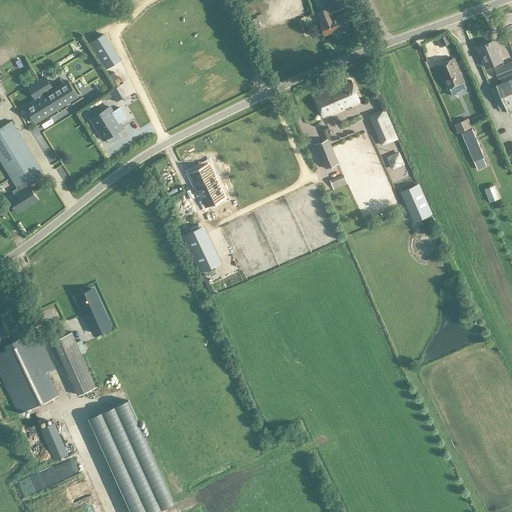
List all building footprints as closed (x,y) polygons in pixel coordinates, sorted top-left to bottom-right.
[(248,0),(244,2),(248,10),(256,6),(253,0),(248,0)] [(334,17),(332,11),(344,7),(341,0),(322,0),(326,8),(316,12),(320,23),(325,35),(336,31),(336,32),(349,27),(343,13),(334,17)] [(103,35),(91,42),(108,67),(120,60),(103,35)] [(445,36),(440,38),(444,46),(449,44),(445,36)] [(497,51),(496,52),(491,42),(477,48),(486,67),(501,61),(497,51)] [(466,90),(462,82),(464,82),(453,58),(438,65),(448,89),(449,88),(453,96),(453,95),(465,90),(466,90)] [(511,61),(494,69),(498,79),(511,72),(511,61)] [(114,72),(109,75),(113,81),(118,78),(114,72)] [(76,97),(66,81),(59,85),(58,85),(59,86),(53,89),(45,77),(39,80),(56,109),(62,105),(62,106),(63,105),(62,105),(68,101),(68,102),(69,101),(75,97),(76,97)] [(511,78),(496,85),(496,86),(490,88),(500,110),(506,108),(508,113),(511,111),(511,78)] [(56,109),(39,80),(31,85),(39,98),(34,101),(33,101),(33,102),(26,106),(26,105),(25,106),(35,122),(36,122),(36,121),(42,117),(43,118),(43,117),(49,113),(49,114),(50,113),(55,109),(56,110),(56,109)] [(323,117),(360,101),(351,81),(315,96),(323,117)] [(116,102),(122,98),(116,87),(110,91),(116,102)] [(108,143),(119,136),(116,131),(122,127),(122,126),(120,127),(118,123),(119,122),(119,121),(117,122),(115,118),(116,117),(116,116),(115,117),(112,113),(113,112),(112,112),(109,108),(110,107),(109,107),(90,119),(91,120),(91,119),(94,123),(93,124),(94,124),(97,128),(96,129),(97,129),(100,133),(99,134),(100,134),(103,138),(102,138),(103,139),(105,138),(108,143)] [(119,108),(113,112),(112,113),(115,117),(116,116),(116,117),(115,118),(117,122),(119,121),(119,122),(126,118),(119,108)] [(370,116),(382,145),(397,139),(384,109),(370,116)] [(9,198),(17,212),(37,199),(29,186),(28,187),(24,182),(42,171),(11,121),(0,127),(0,160),(16,187),(17,186),(18,188),(13,191),(15,195),(9,198)] [(471,127),(468,121),(455,126),(458,133),(471,127)] [(472,129),(462,133),(478,169),(486,166),(483,158),(484,157),(472,129)] [(325,168),(338,163),(328,139),(315,144),(325,168)] [(388,163),(398,161),(394,145),(384,147),(388,163)] [(63,169),(72,165),(69,160),(61,164),(63,169)] [(225,197),(209,164),(190,173),(206,206),(225,197)] [(397,178),(403,177),(400,165),(394,167),(397,178)] [(334,189),(347,184),(343,176),(330,181),(334,189)] [(430,214),(417,185),(401,192),(414,221),(430,214)] [(485,189),(490,202),(500,199),(494,185),(485,189)] [(43,219),(51,213),(48,209),(40,216),(43,219)] [(200,228),(184,235),(202,271),(217,264),(200,228)] [(100,319),(106,316),(93,289),(78,296),(94,333),(105,329),(100,319)] [(1,318),(0,318),(0,374),(19,414),(58,395),(47,373),(55,369),(37,330),(11,343),(8,336),(9,335),(1,318)] [(96,386),(72,331),(53,340),(78,395),(96,386)] [(130,511),(152,511),(173,503),(127,400),(88,418),(130,511)] [(57,432),(53,422),(40,428),(44,438),(54,460),(67,454),(57,432)] [(74,495),(60,500),(63,510),(79,505),(78,500),(90,496),(87,487),(73,492),(74,495)]
